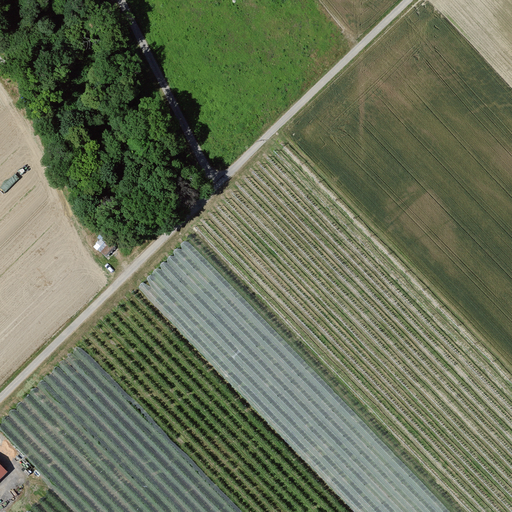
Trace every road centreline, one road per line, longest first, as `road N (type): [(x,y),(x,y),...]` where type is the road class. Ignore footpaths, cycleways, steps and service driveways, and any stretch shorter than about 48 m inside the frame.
road 1 (track): [(410,0),(0,398)]
road 2 (track): [(219,183),(120,0)]
